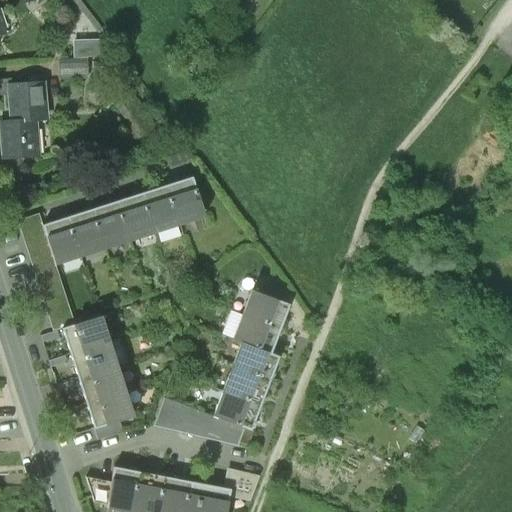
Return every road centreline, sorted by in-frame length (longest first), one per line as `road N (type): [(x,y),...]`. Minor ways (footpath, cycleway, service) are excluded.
road 1 (track): [(254,511),(371,193),(483,43)]
road 2 (tertiary): [(67,511),(0,302)]
